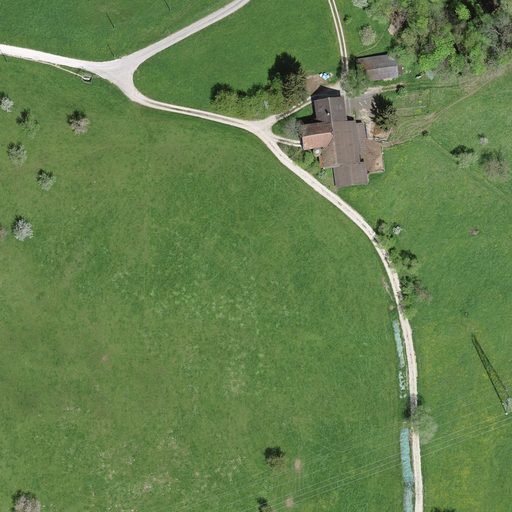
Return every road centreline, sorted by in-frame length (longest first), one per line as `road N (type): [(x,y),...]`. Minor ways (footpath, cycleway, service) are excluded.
road 1 (track): [(249,127),(349,211),(387,261),(408,330),(419,511)]
road 2 (residential): [(244,0),(120,67),(0,47)]
road 3 (track): [(349,87),(454,87),(511,65)]
road 4 (track): [(332,0),(344,30),(349,87),(307,101)]
